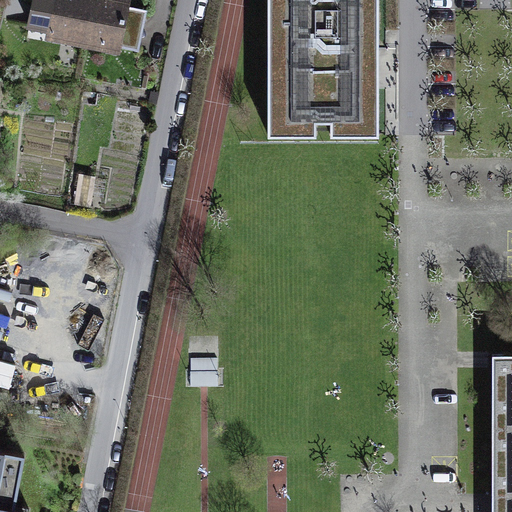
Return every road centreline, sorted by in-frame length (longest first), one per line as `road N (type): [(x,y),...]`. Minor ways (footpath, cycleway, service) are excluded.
road 1 (residential): [(145,236),(86,511)]
road 2 (residential): [(190,0),(145,236)]
road 3 (residential): [(0,208),(145,236)]
